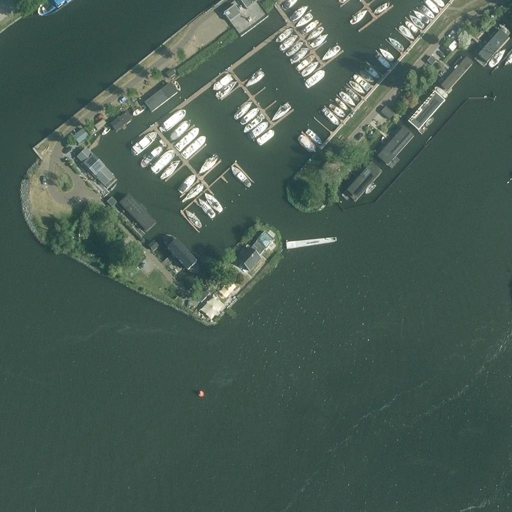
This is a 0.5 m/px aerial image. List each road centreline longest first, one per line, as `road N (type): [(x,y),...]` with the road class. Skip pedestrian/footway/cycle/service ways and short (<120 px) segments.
road 1 (residential): [(500,0),(456,22),(333,159)]
road 2 (residential): [(228,0),(72,128),(54,152)]
